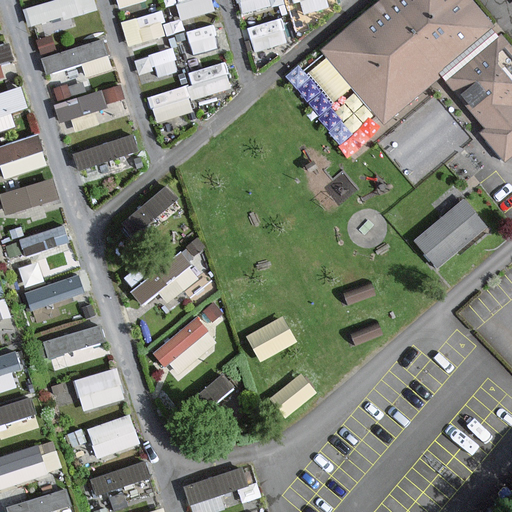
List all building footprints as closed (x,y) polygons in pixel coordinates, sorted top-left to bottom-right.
[(86,0),(25,0),(15,4),(22,25),(88,4),(86,0)] [(178,0),(183,18),(220,7),(218,0),(178,0)] [(276,6),(275,0),(242,0),(243,10),(276,6)] [(468,0),(375,0),(319,47),(381,124),(491,26),(468,0)] [(130,41),(171,34),(166,8),(126,14),(130,41)] [(289,14),(251,21),(257,47),(294,40),(289,14)] [(195,48),(225,45),(223,21),(193,24),(195,48)] [(98,27),(32,48),(39,70),(106,49),(98,27)] [(2,33),(0,33),(0,58),(8,56),(2,33)] [(511,46),(503,36),(448,84),(485,129),(479,136),(506,164),(511,158),(511,46)] [(137,55),(142,70),(161,64),(163,73),(184,67),(177,43),(137,55)] [(197,96),(237,82),(229,56),(189,70),(197,96)] [(0,61),(0,75),(8,74),(6,61),(0,61)] [(16,77),(0,81),(0,107),(23,100),(16,77)] [(116,82),(49,104),(56,125),(123,104),(116,82)] [(157,117),(196,110),(191,83),(152,90),(157,117)] [(129,121),(62,143),(69,165),(136,143),(129,121)] [(34,130),(0,139),(0,164),(41,153),(34,130)] [(142,159),(75,180),(82,202),(149,180),(142,159)] [(47,175),(0,187),(0,212),(54,198),(47,175)] [(164,180),(98,240),(118,261),(183,201),(164,180)] [(466,200),(414,243),(437,270),(489,227),(466,200)] [(61,221),(0,237),(0,249),(3,261),(68,244),(61,221)] [(184,230),(119,290),(138,311),(204,252),(184,230)] [(71,261),(7,279),(13,302),(78,284),(71,261)] [(204,289),(139,349),(158,370),(224,311),(204,289)] [(3,296),(0,297),(0,324),(11,321),(3,296)] [(287,313),(249,330),(260,356),(299,339),(287,313)] [(93,315),(28,332),(35,355),(99,338),(93,315)] [(211,328),(172,361),(182,372),(221,340),(211,328)] [(14,340),(0,344),(0,371),(22,366),(14,340)] [(223,345),(158,405),(178,426),(243,366),(223,345)] [(111,363),(47,381),(53,404),(117,386),(111,363)] [(272,396),(289,414),(320,387),(304,368),(272,396)] [(29,387),(0,395),(0,422),(37,412),(29,387)] [(125,406),(61,423),(67,446),(131,429),(125,406)] [(45,434),(0,447),(0,474),(53,459),(45,434)] [(140,453),(76,470),(82,493),(146,476),(140,453)] [(249,457),(175,481),(184,507),(257,484),(249,457)] [(107,504),(158,491),(154,477),(103,490),(107,504)] [(69,511),(63,488),(0,506),(0,511),(69,511)] [(156,511),(153,498),(102,511),(156,511)]
